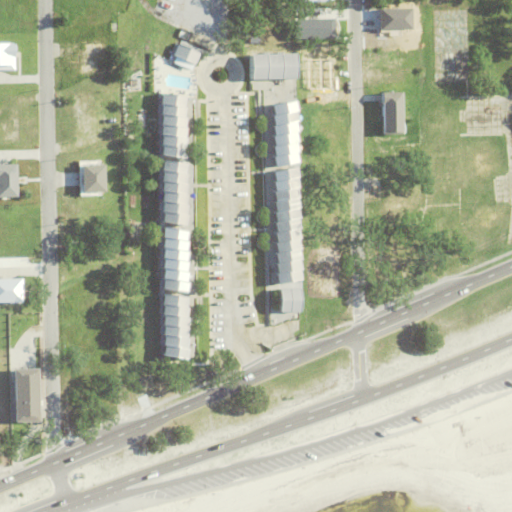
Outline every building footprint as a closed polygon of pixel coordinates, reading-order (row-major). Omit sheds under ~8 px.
[(175,43),(195,52),(190,64),(170,55),(175,43)] [(295,53),(295,76),(251,76),(250,53),(295,53)] [(158,91),(182,95),(180,106),(182,106),(180,115),(182,116),(180,125),(182,126),(180,136),(182,136),(180,146),(182,147),(179,159),(156,154),(158,143),(156,143),(158,134),(156,133),(158,123),(156,122),(158,113),(156,112),(158,102),(156,102),(158,91)] [(400,135),(399,93),(380,93),(381,135),(400,135)] [(289,98),(265,102),(268,113),(266,113),(268,122),(266,123),(268,132),(266,133),(268,142),(266,143),(268,153),(267,154),(269,166),(293,161),(291,150),(292,150),(290,140),(292,140),(290,129),(292,129),(290,119),(292,119),(290,109),(292,108),(289,98)] [(157,158),(181,161),(179,172),(181,172),(179,182),(181,182),(179,192),(181,192),(179,202),(181,202),(179,213),(181,213),(179,225),(155,220),(157,210),(155,209),(157,200),(155,200),(157,189),(155,189),(157,179),(155,179),(157,169),(155,168),(157,158)] [(0,196),(0,163),(16,163),(17,196),(0,196)] [(103,163),(78,164),(78,195),(103,194),(103,163)] [(290,164),(266,169),(268,179),(266,180),(268,189),(266,189),(268,199),(266,199),(268,209),(266,209),(269,220),(267,220),(269,229),(267,229),(269,238),(267,239),(269,248),(267,249),(269,258),(267,259),(269,269),(268,270),(270,281),(294,277),(292,266),(293,266),(291,256),(293,256),(291,245),(293,245),(291,235),(293,235),(291,225),(293,224),(291,216),(293,216),(291,207),(293,206),(290,196),(292,195),(290,186),(292,185),(290,175),(292,175),(290,164)] [(158,225),(182,229),(180,239),(182,240),(180,249),(182,249),(180,259),(182,259),(180,269),(182,270),(180,280),(182,280),(179,292),(155,288),(157,277),(156,277),(158,267),(156,267),(158,257),(156,256),(158,246),(156,246),(158,236),(156,236),(158,225)] [(0,302),(0,304),(21,304),(20,279),(0,279),(0,302)] [(297,287),(298,306),(273,306),(273,287),(297,287)] [(159,291),(183,295),(181,306),(183,306),(181,315),(183,316),(181,325),(183,326),(181,335),(183,336),(181,346),(183,347),(180,359),(156,354),(159,343),(157,343),(159,334),(157,333),(159,323),(157,322),(159,313),(157,312),(159,302),(157,302),(159,291)] [(13,369),(37,369),(38,422),(15,422),(13,369)]
